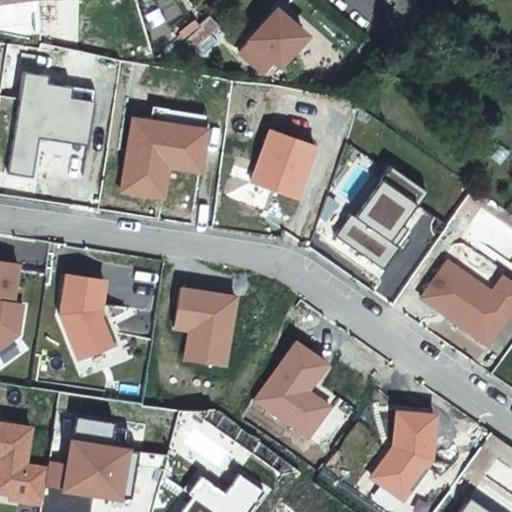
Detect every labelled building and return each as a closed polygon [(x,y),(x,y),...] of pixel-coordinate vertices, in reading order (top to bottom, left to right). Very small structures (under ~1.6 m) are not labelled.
[(392,6),(403,15),(417,0),(393,0),(396,3),(392,6)] [(305,36),(276,10),(240,50),(265,73),(276,61),(280,64),(305,36)] [(366,37),(350,58),(361,67),(377,46),(366,37)] [(47,74),(23,70),(8,172),(32,176),(39,131),(52,133),(54,125),(64,126),(62,135),(87,139),(92,103),(69,100),(71,85),(46,81),(47,74)] [(152,104),(149,119),(204,127),(207,113),(152,104)] [(149,119),(131,116),(120,189),(159,195),(164,164),(198,169),(204,127),(149,119)] [(296,196),(315,144),(269,127),(250,180),(296,196)] [(348,210),(333,233),(382,267),(397,244),(394,242),(406,225),(400,221),(414,201),(416,202),(426,188),(387,162),(352,214),(348,210)] [(496,292),(445,257),(420,294),(486,340),(511,302),(511,285),(504,280),(496,292)] [(19,262),(0,258),(0,345),(18,332),(23,302),(13,300),(19,262)] [(66,273),(60,312),(79,356),(114,341),(100,306),(104,278),(66,273)] [(234,294),(180,285),(174,324),(195,328),(194,333),(189,332),(185,355),(224,361),(234,294)] [(325,361),(294,339),(254,397),(306,434),(328,403),(312,392),(309,397),(302,393),(306,388),(325,361)] [(312,392),(306,388),(302,393),(309,397),(312,392)] [(401,496),(428,456),(432,412),(394,409),(391,443),(378,462),(386,468),(378,480),(401,496)] [(75,412),(74,417),(113,423),(114,418),(75,412)] [(113,423),(74,417),(67,460),(63,484),(130,494),(137,448),(125,445),(128,426),(113,423)] [(31,424),(0,420),(0,490),(10,492),(20,494),(20,499),(42,502),(47,465),(26,462),(31,424)] [(63,484),(67,460),(49,457),(45,481),(63,484)] [(378,480),(386,468),(378,462),(370,474),(378,480)] [(243,511),(261,486),(236,469),(222,489),(198,471),(186,489),(190,492),(175,511),(243,511)]
